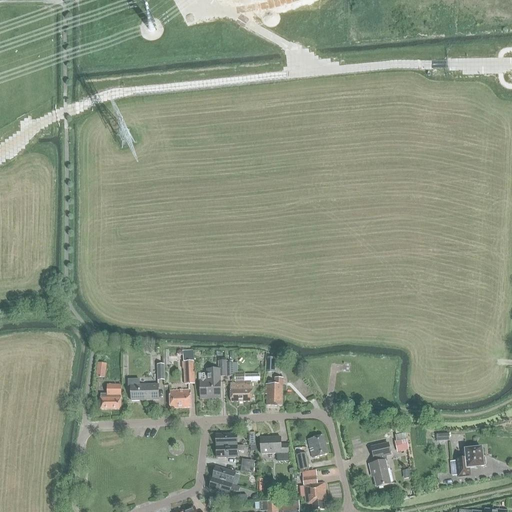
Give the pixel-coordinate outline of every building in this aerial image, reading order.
[(194,384),(192,351),(182,352),(184,385),(194,384)] [(219,378),(226,378),(226,364),(225,364),(225,362),(218,362),(218,369),(206,369),(206,373),(198,373),(198,381),(199,381),(200,400),(220,399),(219,378)] [(106,364),(97,363),(96,377),(105,378),(106,364)] [(235,364),(226,364),(226,378),(232,378),(232,374),(235,374),(235,364)] [(234,384),(230,384),(230,402),(251,402),(251,384),(251,381),(259,381),(259,375),(234,376),(234,384)] [(265,384),(265,395),(267,395),(267,405),(282,407),(282,379),(274,379),(274,384),(265,384)] [(139,386),(139,380),(128,380),(128,389),(130,389),(131,401),(158,401),(157,386),(139,386)] [(119,385),(106,385),(106,395),(100,395),(100,410),(119,410),(120,406),(119,385)] [(191,408),(190,391),(169,392),(170,408),(191,408)] [(408,451),(405,434),(394,436),(396,442),(394,443),(397,453),(408,451)] [(216,447),(236,446),(235,435),(215,436),(216,447)] [(328,455),(323,436),(308,440),(312,459),(328,455)] [(280,446),(280,438),(260,439),(260,455),(277,454),(277,462),(288,462),(287,445),(280,446)] [(390,455),(387,444),(371,448),(373,459),(376,458),(377,463),(369,465),(371,475),(373,474),(376,487),(390,484),(384,462),(386,461),(385,456),(390,455)] [(236,446),(216,447),(216,459),(236,458),(236,451),(240,451),(240,452),(243,452),(243,446),(236,446)] [(482,458),(481,448),(465,450),(466,459),(456,460),(458,478),(470,476),(469,469),(474,468),(486,466),(485,457),(482,458)] [(309,469),(306,454),(295,456),(298,471),(309,469)] [(215,468),(212,479),(231,485),(235,473),(215,468)] [(301,498),(305,498),(305,505),(312,504),(313,511),(324,510),(323,501),(326,501),(325,491),(325,484),(317,484),(315,471),(309,472),(302,474),(294,475),(294,478),(302,477),(303,487),(299,487),(301,498)] [(237,486),(231,485),(212,479),(209,490),(228,496),(230,490),(235,492),(237,486)] [(277,503),(277,502),(259,503),(259,511),(266,511),(265,511),(298,511),(298,502),(277,503)]
